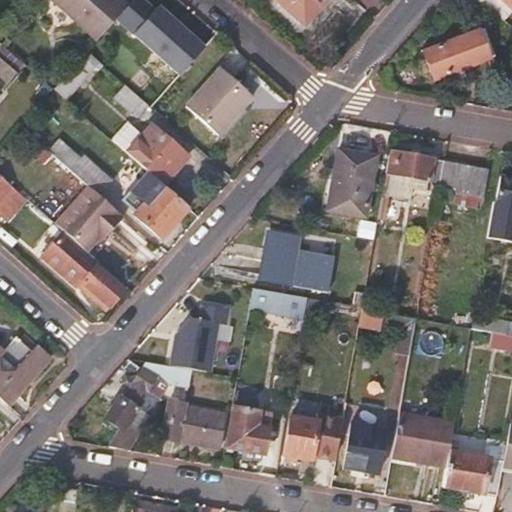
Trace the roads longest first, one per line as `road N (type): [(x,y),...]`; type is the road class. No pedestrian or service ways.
road 1 (residential): [(23,447),(371,511)]
road 2 (residential): [(329,99),(103,359)]
road 3 (residential): [(329,99),(511,132)]
road 4 (residential): [(208,0),(307,89),(329,99)]
road 5 (residential): [(0,267),(103,359)]
road 6 (residential): [(418,0),(329,99)]
